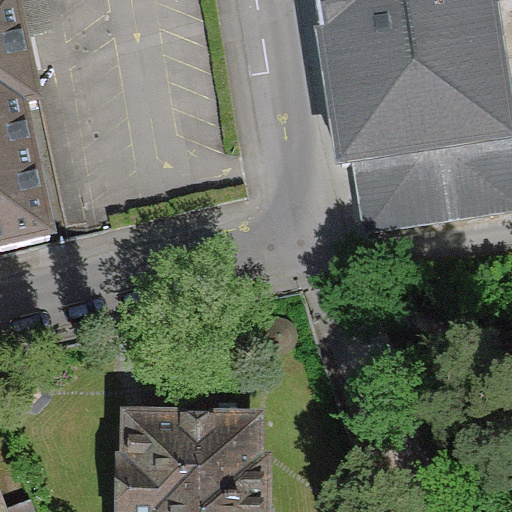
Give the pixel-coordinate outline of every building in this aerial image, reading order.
[(0,0),(0,265),(58,255),(32,124),(48,121),(25,4),(12,7),(11,0),(0,0)] [(511,131),(491,0),(316,0),(323,39),(324,39),(344,168),(358,166),(369,234),(511,212),(511,131)] [(295,322),(289,319),(283,318),(277,318),(271,321),(266,325),(263,331),(262,337),(263,344),(267,350),(271,354),(278,357),(284,357),(291,355),(296,351),(300,346),(302,340),(301,333),(299,327),(295,322)] [(63,387),(60,386),(56,387),(52,388),(49,391),(47,394),(47,398),(47,402),(49,406),(52,408),(56,410),(60,410),(64,409),(67,407),(70,403),(71,400),(71,396),(69,392),(67,389),(63,387)] [(155,425),(124,425),(123,511),(263,511),(264,428),(216,427),(216,404),(156,403),(155,425)] [(40,511),(10,511),(0,487),(0,511),(57,511),(54,506),(40,511)]
